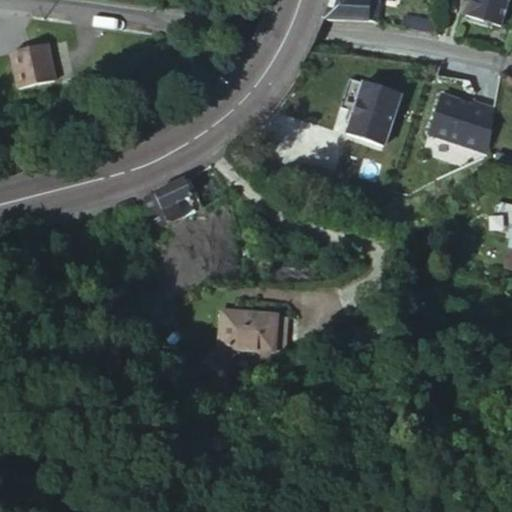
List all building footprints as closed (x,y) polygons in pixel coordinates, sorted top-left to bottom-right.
[(324,13),(321,18),(361,22),(373,23),(376,12),(366,10),(366,0),(328,0),(326,6),(324,13)] [(380,0),(366,0),(366,10),(376,12),(380,0)] [(505,0),(469,0),(464,16),(498,26),(505,0)] [(423,33),(435,36),(437,24),(401,16),(399,28),(410,30),(423,33)] [(52,84),(46,49),(9,54),(16,91),(52,84)] [(400,96),(364,83),(346,134),(380,146),(400,96)] [(434,95),(428,140),(487,148),(494,103),(434,95)] [(511,186),(511,157),(494,153),(488,181),(511,186)] [(191,197),(184,179),(153,194),(143,198),(150,232),(182,218),(177,202),(191,197)] [(511,225),(501,268),(511,271),(511,225)] [(279,323),(222,317),(218,351),(276,357),(279,323)]
